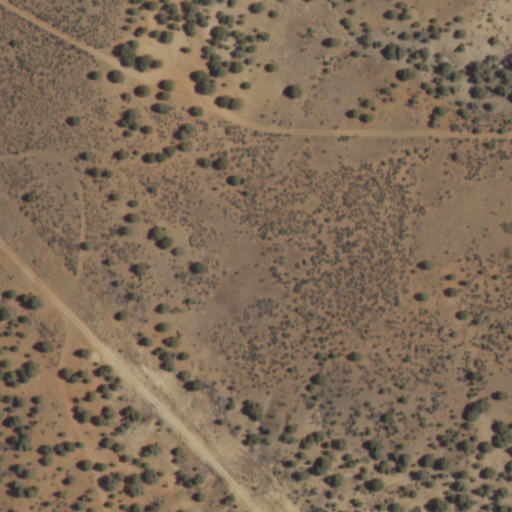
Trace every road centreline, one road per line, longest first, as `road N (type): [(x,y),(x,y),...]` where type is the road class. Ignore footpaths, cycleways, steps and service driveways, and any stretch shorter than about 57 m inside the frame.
road 1 (track): [(0,3),(178,98),(252,128),(511,136)]
road 2 (track): [(0,247),(256,511)]
